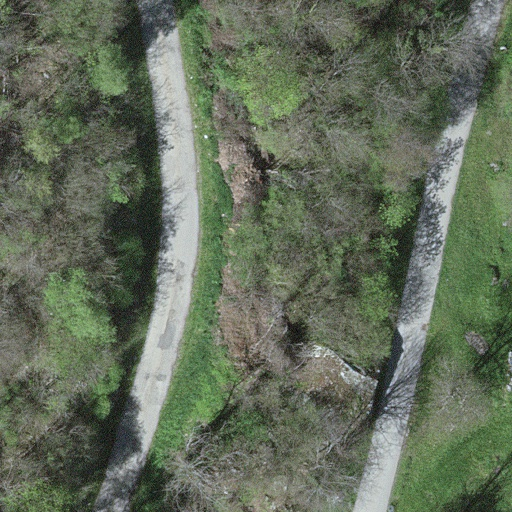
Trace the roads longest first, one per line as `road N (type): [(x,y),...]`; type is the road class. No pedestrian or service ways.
road 1 (residential): [(489,0),(369,511)]
road 2 (residential): [(106,511),(173,303),(180,224),(154,0)]
